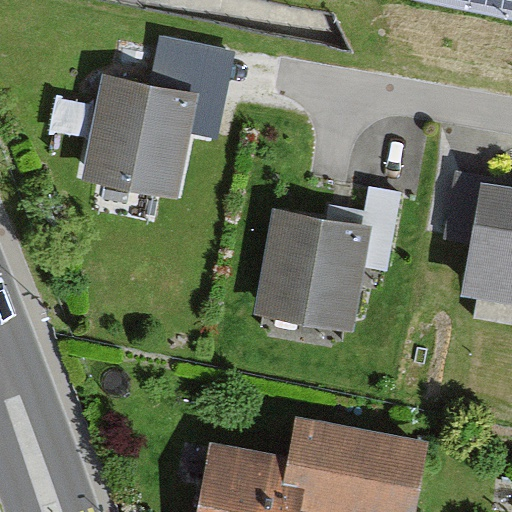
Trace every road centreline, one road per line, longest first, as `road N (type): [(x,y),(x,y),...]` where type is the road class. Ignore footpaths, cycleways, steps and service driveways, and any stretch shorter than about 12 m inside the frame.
road 1 (residential): [(511,116),(306,73)]
road 2 (secondary): [(0,382),(46,511)]
